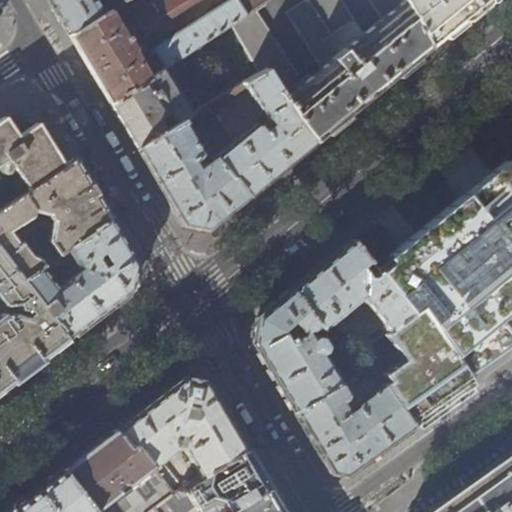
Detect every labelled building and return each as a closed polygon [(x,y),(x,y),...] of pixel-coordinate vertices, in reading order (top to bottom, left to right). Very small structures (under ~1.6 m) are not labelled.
[(47,0),(58,16),(69,35),(108,9),(115,5),(122,0),(47,0)] [(122,0),(115,5),(133,35),(152,23),(151,22),(184,0),(122,0)] [(265,0),(222,0),(224,3),(144,52),(157,72),(158,71),(224,28),(247,12),(265,0)] [(362,0),(375,21),(354,37),(332,0),(302,0),(279,15),(317,68),(295,86),(247,12),(224,28),(253,76),(258,73),(287,119),(307,145),(360,102),(421,52),(391,0),(362,0)] [(391,0),(421,52),(442,35),(444,33),(484,0),(391,0)] [(130,47),(108,9),(69,35),(87,66),(90,71),(109,103),(142,82),(149,78),(130,47)] [(193,113),(158,71),(157,72),(150,77),(157,88),(149,93),(142,82),(109,103),(120,121),(136,148),(193,113)] [(258,73),(253,76),(218,97),(223,104),(247,89),(272,127),(267,130),(261,123),(255,123),(216,156),(216,157),(215,160),(229,177),(232,175),(247,196),(281,168),(307,145),(287,119),(258,73)] [(213,113),(207,104),(193,113),(136,148),(182,225),(207,229),(217,220),(247,196),(232,175),(229,177),(215,160),(216,157),(197,169),(192,161),(198,157),(200,153),(186,129),(213,113)] [(0,163),(6,159),(28,191),(59,169),(42,141),(33,126),(17,136),(4,117),(0,119),(0,163)] [(0,209),(0,251),(21,280),(40,267),(46,263),(59,253),(65,249),(109,219),(91,189),(74,159),(59,169),(28,191),(0,209)] [(377,273),(410,314),(417,308),(467,376),(496,355),(511,343),(511,164),(511,163),(449,214),(388,263),(377,273)] [(122,242),(109,219),(65,249),(78,271),(56,289),(40,267),(21,280),(66,339),(101,312),(131,289),(136,265),(122,242)] [(318,267),(290,290),(319,326),(322,330),(363,298),(389,330),(410,314),(377,273),(361,253),(350,241),(318,267)] [(0,389),(20,374),(66,339),(21,280),(0,251),(0,389)] [(65,260),(59,253),(46,263),(51,270),(65,260)] [(319,326),(290,290),(264,311),(256,317),(252,342),(267,368),(293,411),(340,384),(323,354),(326,352),(326,346),(322,338),(317,337),(314,339),(310,333),(319,326)] [(417,308),(410,314),(389,330),(348,362),(358,374),(359,374),(370,367),(382,385),(412,426),(431,413),(473,384),(467,376),(417,308)] [(344,329),(355,344),(374,329),(362,314),(344,329)] [(359,374),(358,374),(348,380),(353,388),(362,381),(359,374)] [(153,399),(113,430),(127,448),(133,444),(151,467),(154,470),(172,493),(180,488),(162,465),(160,467),(157,462),(174,449),(175,436),(179,437),(181,437),(185,434),(183,449),(189,459),(185,462),(188,467),(192,465),(199,476),(246,449),(206,382),(181,377),(153,399)] [(340,384),(293,411),(307,434),(329,473),(344,475),(346,473),(395,439),(412,426),(382,385),(357,403),(356,408),(348,413),(342,403),(345,401),(347,396),(340,384)] [(127,448),(113,430),(90,447),(61,469),(92,510),(116,493),(111,486),(121,479),(126,486),(151,467),(133,444),(127,448)] [(511,511),(511,434),(490,451),(479,459),(407,510),(407,511),(511,511)] [(246,449),(199,476),(180,488),(172,493),(154,470),(95,511),(148,511),(170,495),(176,506),(185,509),(193,505),(196,510),(215,501),(221,511),(283,511),(281,509),(275,497),(267,485),(260,473),(246,449)] [(35,490),(10,509),(12,511),(93,511),(92,510),(61,469),(35,490)]
